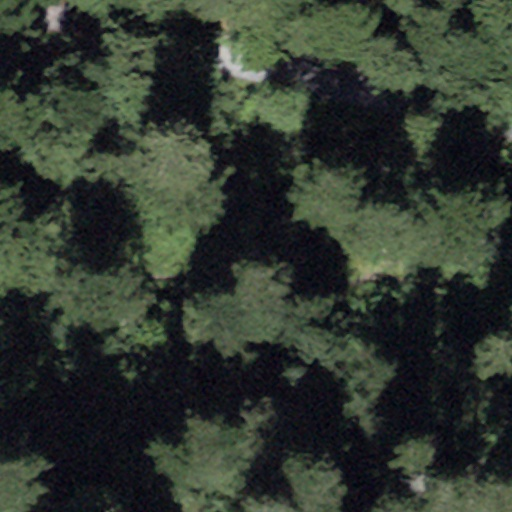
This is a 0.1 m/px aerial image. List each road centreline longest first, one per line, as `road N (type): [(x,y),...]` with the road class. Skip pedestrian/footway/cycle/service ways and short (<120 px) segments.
road 1 (track): [(511,340),(434,286),(314,268),(189,269),(78,288),(0,362)]
road 2 (track): [(511,174),(1,0)]
